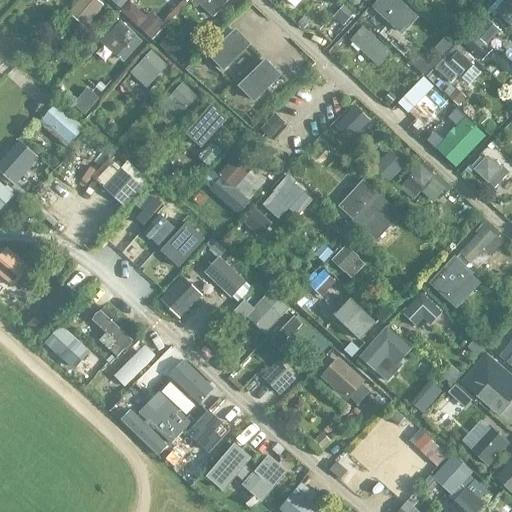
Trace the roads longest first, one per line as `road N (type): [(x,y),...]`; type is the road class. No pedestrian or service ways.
road 1 (unclassified): [(361,511),(55,241),(0,237)]
road 2 (residential): [(511,231),(258,0)]
road 3 (track): [(0,336),(138,461),(149,481),(143,511)]
